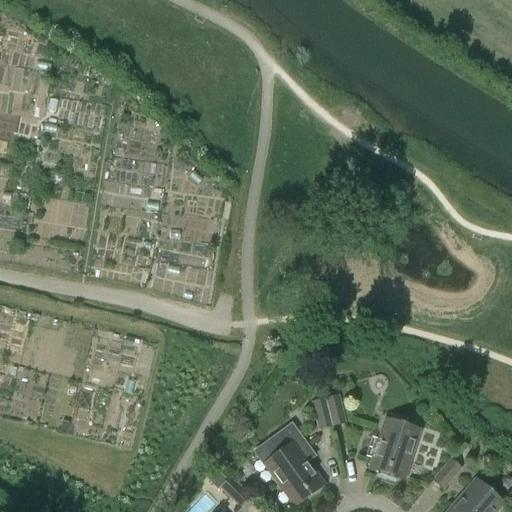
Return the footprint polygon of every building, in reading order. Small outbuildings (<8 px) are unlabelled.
[(312,343),(315,356),(330,353),(328,339),(312,343)] [(338,396),(325,400),(331,427),(344,424),(338,396)] [(331,427),(325,400),(312,403),(319,430),(331,427)] [(419,431),(385,420),(369,469),(404,480),(419,431)] [(263,445),(273,458),(263,465),(294,507),(324,485),(307,463),(315,457),(291,426),(263,445)] [(460,468),(451,460),(434,481),(442,489),(460,468)] [(248,497),(229,478),(220,488),(239,507),(248,497)] [(475,479),(446,511),(494,511),(503,503),(475,479)]
